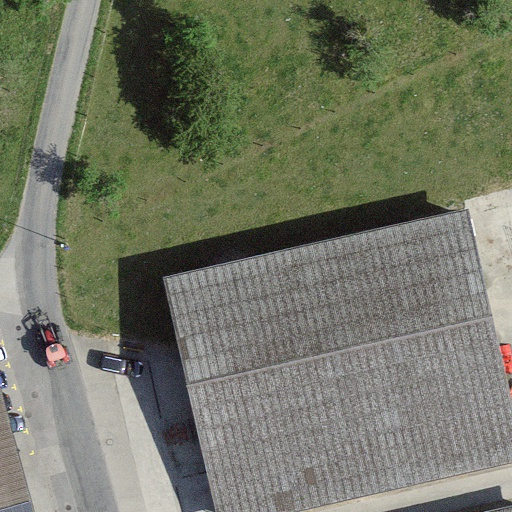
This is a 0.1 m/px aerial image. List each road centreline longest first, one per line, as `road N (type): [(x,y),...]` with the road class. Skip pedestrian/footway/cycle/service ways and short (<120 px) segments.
road 1 (residential): [(32,320),(102,0)]
road 2 (residential): [(85,511),(32,320)]
